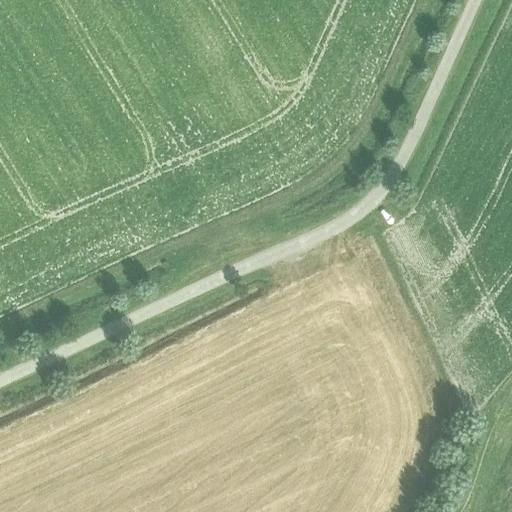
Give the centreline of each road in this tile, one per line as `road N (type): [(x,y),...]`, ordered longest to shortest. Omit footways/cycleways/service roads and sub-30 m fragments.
road 1 (unclassified): [(0,379),(355,214),(389,178),(474,0)]
road 2 (track): [(511,396),(481,445),(455,511)]
